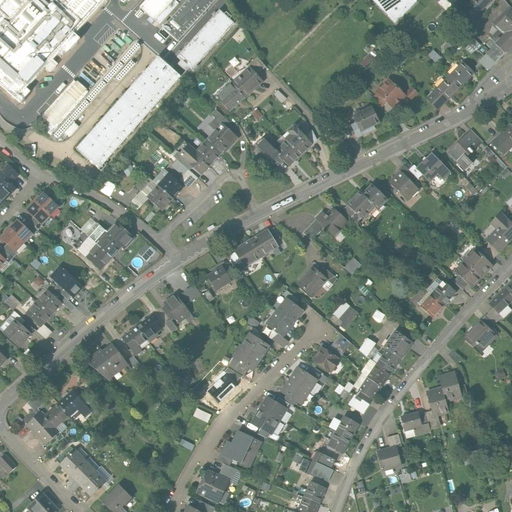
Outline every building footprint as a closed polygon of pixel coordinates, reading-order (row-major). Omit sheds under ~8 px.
[(0,0),(0,17),(11,27),(23,13),(28,18),(41,4),(36,0),(0,0)] [(36,0),(41,4),(28,18),(23,13),(11,27),(0,17),(0,85),(20,104),(31,92),(27,89),(45,68),(53,60),(62,49),(67,54),(80,39),(75,35),(106,0),(36,0)] [(147,0),(140,8),(155,22),(173,0),(147,0)] [(214,0),(187,0),(162,29),(177,42),(214,0)] [(389,15),(396,22),(417,2),(414,0),(405,0),(404,1),(403,0),(378,0),(392,13),(389,15)] [(478,14),(490,2),(488,0),(472,0),(468,5),(478,14)] [(177,57),(192,71),(234,23),(219,10),(177,57)] [(496,45),(504,53),(511,45),(511,11),(499,25),(507,34),(496,45)] [(423,14),(418,18),(424,24),(429,20),(423,14)] [(436,22),(440,26),(448,18),(444,14),(436,22)] [(447,43),(452,48),(458,42),(463,37),(458,32),(447,43)] [(463,37),(458,42),(472,56),(481,47),(467,33),(463,37)] [(479,63),(487,71),(504,53),(496,45),(491,40),(484,47),(489,53),(479,63)] [(96,97),(83,111),(94,120),(143,65),(132,56),(122,68),(116,62),(90,92),(96,97)] [(76,150),(99,171),(181,78),(158,57),(76,150)] [(250,69),(256,77),(266,68),(257,58),(247,67),(249,70),(250,69)] [(53,60),(45,68),(50,73),(58,64),(53,60)] [(449,76),(460,88),(474,74),(462,63),(449,76)] [(233,85),(245,98),(262,83),(256,77),(250,69),(249,70),(233,85)] [(426,99),(438,110),(460,88),(449,76),(426,99)] [(88,93),(74,81),(38,121),(52,133),(88,93)] [(394,108),(405,97),(389,82),(378,92),(378,93),(388,102),(394,108)] [(404,88),(411,95),(417,89),(409,82),(404,88)] [(229,112),(245,98),(233,85),(217,99),(229,112)] [(278,91),(274,95),(282,104),(286,99),(278,91)] [(382,108),(388,102),(378,93),(374,97),(382,108)] [(352,127),(356,135),(379,124),(371,109),(354,117),(357,124),(352,127)] [(215,119),(229,132),(234,127),(215,111),(210,116),(215,120),(215,119)] [(205,143),(219,156),(227,146),(229,148),(237,139),(229,132),(215,119),(215,120),(209,126),(215,132),(205,143)] [(491,144),(503,156),(511,147),(511,127),(510,125),(491,144)] [(287,142),(300,155),(312,144),(306,138),(295,126),(283,137),(287,142)] [(335,129),(326,133),(328,137),(337,133),(335,129)] [(306,138),(312,144),(317,140),(313,131),(306,138)] [(467,137),(477,147),(481,143),(472,133),(467,137)] [(466,136),(448,154),(465,170),(472,164),(466,158),(470,153),(473,156),(474,155),(471,152),(477,147),(467,137),(466,136)] [(257,148),(273,165),(275,163),(278,166),(283,161),(288,167),(300,155),(287,142),(276,152),(265,140),(257,148)] [(194,155),(209,168),(219,156),(205,143),(197,152),(194,155)] [(202,175),(209,168),(194,155),(197,152),(190,146),(181,156),(192,166),(202,175)] [(192,166),(181,156),(178,152),(173,157),(188,170),(192,166)] [(443,181),(451,174),(432,154),(416,169),(422,176),(430,183),(438,176),(443,181)] [(0,204),(15,189),(10,185),(18,176),(7,165),(2,169),(4,171),(2,174),(1,173),(0,174),(0,204)] [(401,173),(413,185),(418,180),(409,171),(403,165),(398,171),(400,173),(401,173)] [(409,171),(418,180),(422,176),(416,169),(414,166),(409,171)] [(164,170),(153,182),(172,200),(183,187),(164,170)] [(198,179),(188,170),(179,181),(189,190),(198,179)] [(407,201),(418,190),(413,185),(401,173),(400,173),(389,184),(407,201)] [(107,180),(102,190),(111,195),(117,185),(107,180)] [(161,211),(172,200),(153,182),(152,181),(142,192),(148,197),(147,198),(161,211)] [(355,214),(362,221),(375,208),(377,211),(388,200),(380,193),(372,186),(363,195),(360,193),(347,206),(355,214)] [(380,193),(388,200),(392,196),(384,188),(380,193)] [(35,200),(34,202),(50,217),(59,208),(51,200),(44,193),(37,200),(35,200)] [(55,195),(51,200),(59,208),(60,209),(64,204),(55,195)] [(33,218),(41,226),(42,226),(50,217),(34,202),(33,203),(33,204),(26,212),(33,218)] [(355,214),(347,206),(343,211),(351,218),(355,214)] [(325,228),(335,238),(348,224),(333,209),(325,217),(322,214),(316,220),(325,228)] [(499,252),(511,238),(511,225),(501,215),(491,225),(497,231),(487,241),(491,245),(499,252)] [(29,223),(38,232),(43,227),(42,226),(41,226),(33,218),(29,223)] [(10,227),(8,229),(24,244),(33,235),(25,227),(18,220),(11,228),(11,227),(10,227)] [(311,242),(325,228),(316,220),(303,234),(311,242)] [(25,227),(33,235),(34,236),(38,232),(29,223),(25,227)] [(97,224),(86,236),(97,245),(108,233),(97,224)] [(122,246),(125,248),(133,239),(116,224),(108,233),(97,245),(111,258),(122,246)] [(7,245),(15,253),(16,253),(24,244),(8,229),(7,230),(7,231),(0,239),(7,245)] [(268,232),(275,242),(280,239),(274,229),(268,232)] [(267,230),(250,241),(262,258),(278,248),(275,242),(268,232),(267,230)] [(100,270),(111,258),(97,245),(86,236),(84,234),(74,246),(100,270)] [(245,269),(262,258),(250,241),(233,252),(234,254),(241,264),(245,269)] [(147,243),(138,253),(147,261),(156,251),(147,243)] [(3,250),(13,259),(18,255),(16,253),(15,253),(7,245),(3,250)] [(499,252),(491,245),(485,251),(492,258),(494,260),(500,253),(499,252)] [(488,263),(492,258),(485,251),(479,246),(475,250),(488,263)] [(0,248),(0,255),(6,261),(6,262),(8,264),(13,259),(3,250),(1,247),(0,248)] [(488,263),(475,250),(469,256),(466,253),(461,259),(465,263),(481,278),(492,266),(488,263)] [(236,267),(241,264),(234,254),(229,257),(236,267)] [(361,266),(354,260),(349,265),(356,272),(361,266)] [(481,278),(465,263),(455,272),(459,276),(469,285),(472,288),(481,278)] [(327,280),(326,281),(332,286),(337,280),(322,267),(317,272),(327,280)] [(207,277),(215,291),(231,282),(222,268),(207,277)] [(298,284),(313,296),(326,281),(327,280),(317,272),(312,268),(298,284)] [(82,287),(64,271),(60,276),(60,279),(56,283),(59,285),(72,297),(73,297),(82,287)] [(462,292),(469,285),(459,276),(453,282),(455,284),(462,292)] [(450,289),(455,284),(453,282),(447,277),(443,282),(450,289)] [(432,295),(444,306),(455,293),(450,289),(443,282),(432,295)] [(493,309),(498,314),(511,301),(511,283),(489,304),(493,309)] [(72,297),(59,285),(55,289),(65,299),(68,301),(72,297)] [(194,286),(178,298),(184,307),(201,295),(194,286)] [(287,299),(295,305),(299,300),(287,290),(283,295),(287,299)] [(37,303),(51,316),(61,304),(61,303),(47,291),(37,303)] [(185,315),(188,312),(184,307),(178,298),(176,295),(165,304),(166,306),(175,317),(179,322),(184,318),(185,315)] [(420,308),(433,319),(444,306),(432,295),(420,308)] [(9,299),(5,303),(13,311),(17,306),(9,299)] [(76,308),(68,301),(65,299),(61,303),(61,304),(71,313),(76,308)] [(287,299),(277,311),(293,324),(303,311),(295,305),(287,299)] [(339,319),(350,307),(344,302),(333,314),(339,319)] [(51,316),(37,303),(26,315),(40,328),(51,316)] [(170,321),(175,317),(166,306),(162,310),(170,321)] [(343,323),(353,310),(350,307),(339,319),(343,323)] [(485,317),(494,325),(501,316),(498,314),(493,309),(485,317)] [(358,314),(353,310),(343,323),(340,326),(345,331),(358,314)] [(283,337),(293,324),(277,311),(266,325),(278,334),(283,337)] [(155,335),(161,330),(151,316),(137,327),(147,341),(149,344),(157,338),(155,335)] [(494,325),(485,317),(481,321),(491,331),(495,326),(494,325)] [(176,329),(170,321),(165,324),(171,333),(176,329)] [(491,331),(481,321),(463,339),(480,355),(497,336),(491,331)] [(4,334),(19,347),(30,335),(21,327),(15,322),(4,334)] [(21,327),(30,335),(34,330),(25,322),(21,327)] [(147,341),(137,327),(122,338),(135,356),(142,351),(139,347),(147,341)] [(254,328),(250,335),(260,342),(264,335),(254,328)] [(412,343),(395,332),(384,348),(387,350),(400,360),(412,343)] [(283,337),(278,334),(271,340),(283,347),(289,342),(283,337)] [(242,347),(261,359),(269,347),(260,342),(250,335),(242,347)] [(351,344),(341,335),(332,345),(342,355),(351,344)] [(90,365),(108,380),(118,372),(116,368),(117,367),(117,366),(124,361),(112,345),(103,352),(101,351),(91,359),(92,360),(89,363),(90,365)] [(342,355),(332,345),(327,352),(339,360),(342,355)] [(253,371),(261,359),(242,347),(234,358),(240,362),(249,368),(253,371)] [(383,356),(372,348),(366,357),(371,361),(377,365),(383,356)] [(159,349),(155,352),(159,357),(164,354),(159,349)] [(314,361),(331,372),(335,366),(337,366),(339,363),(339,360),(327,352),(322,349),(314,361)] [(400,360),(387,350),(383,356),(377,365),(390,374),(400,360)] [(448,355),(456,365),(463,360),(453,351),(448,355)] [(133,357),(130,359),(137,368),(140,365),(133,357)] [(137,368),(130,359),(127,361),(134,370),(137,368)] [(381,388),(390,374),(377,365),(371,361),(362,374),(367,379),(381,388)] [(245,374),(249,368),(240,362),(236,368),(245,374)] [(228,368),(223,372),(235,384),(242,377),(228,368)] [(290,380),(309,393),(316,381),(306,374),(297,369),(290,380)] [(306,374),(316,381),(320,376),(310,369),(306,374)] [(171,373),(176,379),(180,377),(174,370),(171,373)] [(223,372),(214,381),(216,383),(207,392),(214,398),(212,399),(218,405),(237,386),(235,384),(223,372)] [(442,388),(446,402),(454,399),(454,397),(460,395),(461,395),(459,387),(455,373),(445,376),(446,378),(440,380),(439,378),(438,378),(442,388)] [(356,396),(369,405),(381,388),(367,379),(356,396)] [(282,393),(301,405),(309,393),(290,380),(282,393)] [(345,389),(350,392),(353,387),(348,383),(345,389)] [(464,385),(459,387),(461,395),(460,395),(462,402),(469,400),(464,385)] [(442,388),(426,393),(431,412),(433,417),(434,417),(449,413),(446,402),(442,388)] [(344,400),(350,392),(345,389),(339,396),(344,400)] [(72,392),(58,405),(69,417),(73,421),(87,409),(86,407),(83,404),(82,404),(72,392)] [(45,417),(49,412),(42,405),(45,402),(38,394),(28,403),(35,412),(24,422),(27,425),(41,412),(45,417)] [(267,398),(261,409),(279,420),(286,410),(275,403),(267,398)] [(275,403),(286,410),(289,404),(278,398),(275,403)] [(86,407),(87,409),(88,408),(93,415),(99,409),(92,401),(86,407)] [(45,417),(44,417),(55,429),(56,429),(69,417),(58,405),(49,412),(45,417)] [(209,421),(213,412),(199,407),(196,415),(209,421)] [(260,428),(271,435),(279,420),(261,409),(252,423),(260,428)] [(46,445),(60,433),(56,429),(55,429),(44,417),(45,417),(41,412),(27,425),(45,444),(46,445)] [(434,417),(433,417),(431,412),(425,413),(430,430),(437,428),(434,417)] [(401,418),(405,431),(414,428),(416,434),(424,432),(419,415),(418,413),(401,418)] [(430,430),(425,413),(419,415),(424,432),(430,430)] [(358,425),(344,417),(340,424),(334,421),(330,429),(336,432),(350,440),(358,425)] [(271,435),(260,428),(256,434),(268,440),(271,435)] [(336,432),(330,429),(329,428),(324,438),(328,440),(327,443),(329,444),(328,447),(342,455),(350,440),(336,432)] [(248,454),(254,457),(261,443),(238,432),(231,446),(226,444),(221,455),(232,460),(243,465),(248,454)] [(64,438),(60,433),(46,445),(45,444),(42,447),(47,452),(64,438)] [(390,450),(396,448),(402,447),(398,435),(387,438),(390,450)] [(378,453),(383,471),(401,466),(396,448),(390,450),(378,453)] [(56,461),(60,465),(70,456),(65,451),(56,461)] [(71,476),(85,462),(74,451),(70,456),(60,465),(71,476)] [(312,461),(320,464),(324,456),(317,452),(312,461)] [(0,456),(0,463),(9,474),(16,468),(3,454),(0,456)] [(232,460),(221,455),(219,454),(216,462),(224,465),(228,467),(232,460)] [(320,465),(330,470),(335,461),(324,456),(320,464),(320,465)] [(320,465),(320,464),(312,461),(306,473),(314,477),(314,475),(320,465)] [(71,476),(81,486),(95,472),(85,462),(71,476)] [(228,467),(224,465),(218,477),(228,482),(230,483),(237,470),(228,467)] [(328,482),(333,471),(330,470),(320,465),(314,475),(328,482)] [(81,486),(91,497),(102,487),(106,483),(95,472),(81,486)] [(198,494),(216,503),(222,490),(224,491),(228,482),(218,477),(208,472),(206,478),(205,477),(200,487),(201,487),(198,494)] [(326,489),(310,482),(304,498),(319,504),(326,489)] [(365,494),(362,482),(356,484),(360,496),(365,494)] [(125,511),(121,507),(131,497),(120,486),(103,503),(111,511),(125,511)] [(102,487),(91,497),(96,501),(106,491),(102,487)] [(28,508),(31,511),(55,511),(57,511),(42,494),(32,503),(27,507),(28,508)] [(315,511),(319,504),(304,498),(298,511),(315,511)] [(22,511),(23,511),(28,508),(27,507),(32,503),(28,499),(19,507),(22,511)] [(212,511),(215,508),(200,501),(195,510),(198,511),(212,511)]
